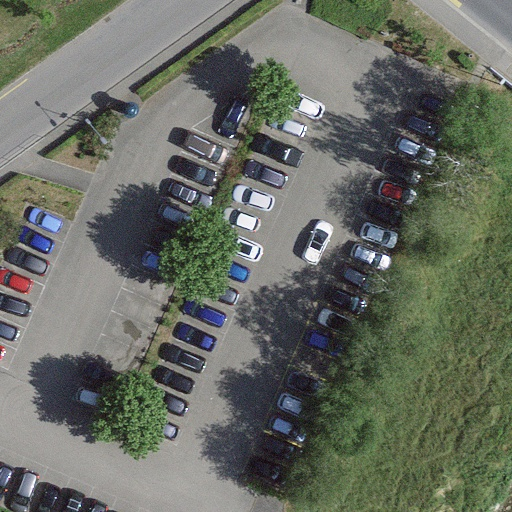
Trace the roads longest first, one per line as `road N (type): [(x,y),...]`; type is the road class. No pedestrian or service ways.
road 1 (track): [(440,0),(375,89),(220,511)]
road 2 (residential): [(171,0),(0,130)]
road 3 (unknown): [(58,419),(163,477),(228,480)]
